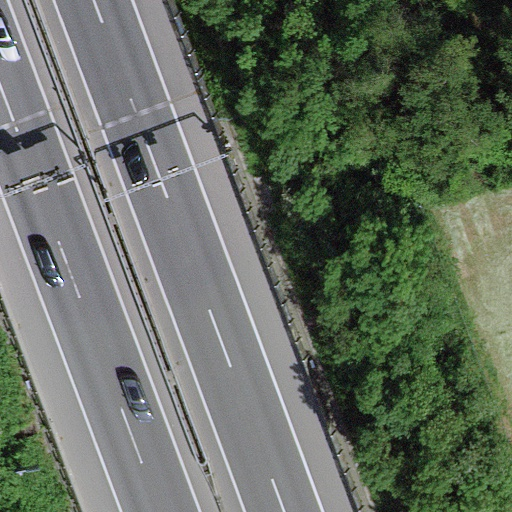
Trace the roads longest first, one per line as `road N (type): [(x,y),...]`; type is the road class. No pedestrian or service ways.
road 1 (motorway): [(288,511),(97,0)]
road 2 (motorway): [(0,86),(157,511)]
